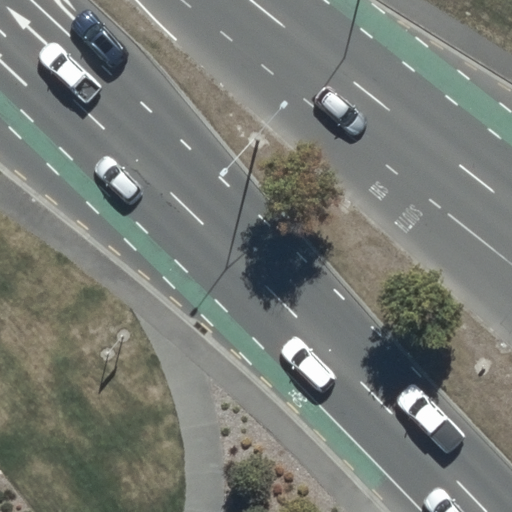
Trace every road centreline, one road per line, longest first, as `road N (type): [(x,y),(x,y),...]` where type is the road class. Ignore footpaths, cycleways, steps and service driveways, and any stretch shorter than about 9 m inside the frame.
road 1 (primary): [(487,511),(143,162)]
road 2 (primary): [(262,0),(511,198)]
road 3 (trunk): [(281,0),(511,153)]
road 4 (primary): [(143,162),(0,31)]
road 5 (primary): [(143,162),(0,99)]
